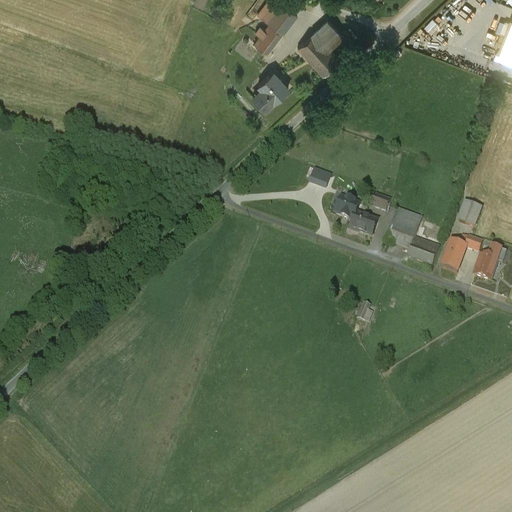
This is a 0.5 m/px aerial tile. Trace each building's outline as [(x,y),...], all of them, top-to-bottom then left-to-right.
[(267,52),(291,16),(266,0),(262,0),(252,15),(268,25),(255,44),(267,52)] [(511,20),(495,61),(511,67),(511,20)] [(325,21),(294,48),(319,77),(332,66),(321,55),(340,38),(325,21)] [(264,108),(289,87),(274,70),(258,83),(266,92),(257,100),(264,108)] [(377,195),(372,208),(387,213),(389,207),(391,201),(377,195)] [(483,210),(465,203),(458,222),(476,229),(483,210)] [(424,219),(398,210),(386,244),(411,253),(408,261),(433,270),(441,248),(416,239),(424,219)] [(357,214),(351,231),(372,239),(378,222),(357,214)] [(458,245),(449,242),(440,267),(455,273),(464,250),(475,254),(478,246),(461,239),(458,245)] [(482,255),(474,277),(491,283),(498,262),(482,255)] [(361,309),(357,320),(369,324),(373,314),(369,312),(371,307),(363,304),(361,309)]
